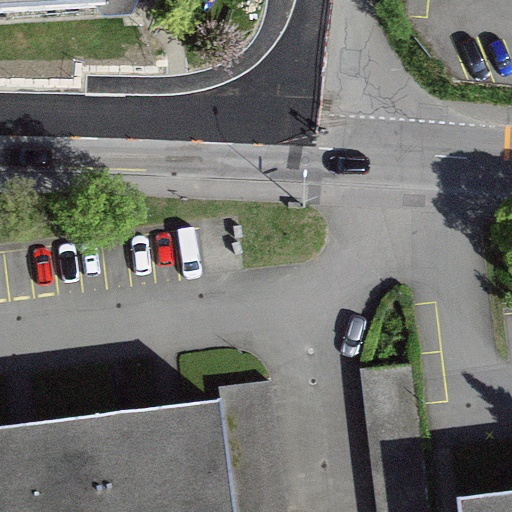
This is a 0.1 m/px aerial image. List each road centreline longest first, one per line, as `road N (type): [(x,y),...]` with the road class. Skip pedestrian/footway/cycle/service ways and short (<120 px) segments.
road 1 (tertiary): [(0,147),(299,153)]
road 2 (tertiary): [(299,153),(511,175)]
road 3 (residential): [(299,153),(318,0)]
